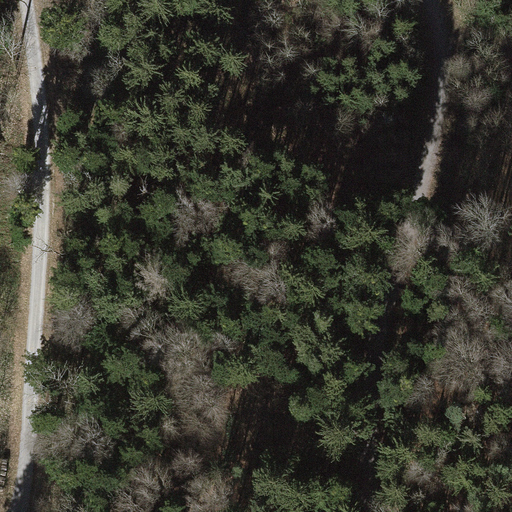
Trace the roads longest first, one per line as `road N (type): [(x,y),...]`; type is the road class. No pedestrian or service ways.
road 1 (track): [(375,511),(369,450),(377,339),(428,170),(441,89),(431,0)]
road 2 (track): [(25,0),(44,204),(19,511)]
